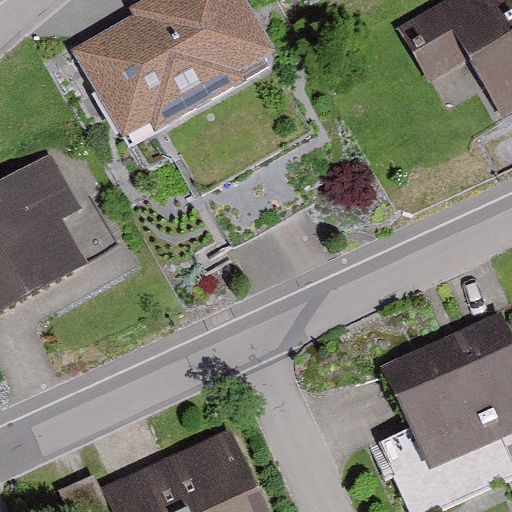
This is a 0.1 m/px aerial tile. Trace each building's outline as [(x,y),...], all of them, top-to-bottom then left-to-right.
[(120,26),(58,59),(99,138),(251,59),(220,0),(144,0),(114,15),(120,26)] [(511,0),(444,0),(395,23),(423,80),(454,65),(481,121),(511,105),(511,0)] [(73,217),(46,165),(0,188),(0,303),(67,269),(47,230),(73,217)] [(511,362),(496,320),(370,369),(407,464),(511,423),(511,362)] [(245,511),(215,437),(88,488),(98,511),(245,511)]
